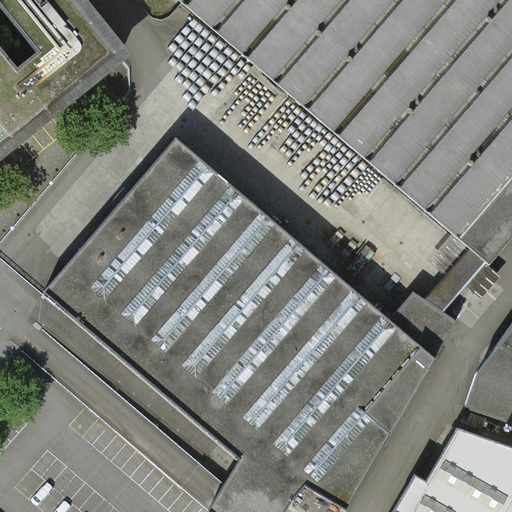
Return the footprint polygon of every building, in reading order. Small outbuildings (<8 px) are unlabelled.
[(0,0),(0,149),(119,54),(75,0),(0,0)] [(511,0),(178,0),(489,267),(511,239),(511,0)] [(282,511),(304,487),(346,511),(440,346),(429,337),(419,347),(175,138),(149,167),(44,292),(238,460),(223,485),(243,502),(254,511),(282,511)] [(511,323),(475,375),(463,408),(511,423),(511,323)] [(511,511),(511,447),(456,427),(423,481),(412,476),(390,511),(511,511)]
